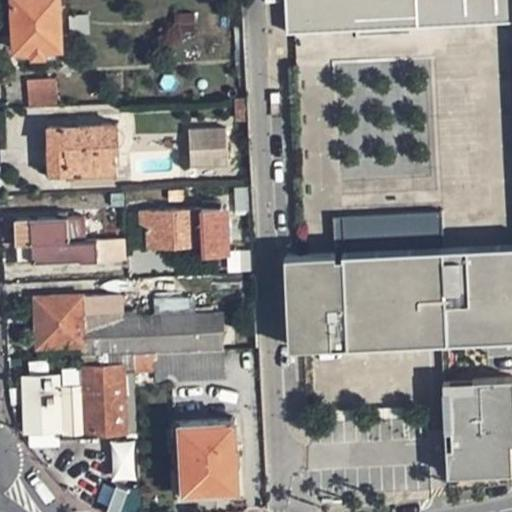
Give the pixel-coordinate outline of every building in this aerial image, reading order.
[(13,0),(16,49),(71,45),(67,0),(13,0)] [(511,242),(446,246),(444,211),(333,217),(335,253),(287,255),(292,348),(511,337),(511,0),(285,0),(287,32),(511,20),(511,242)] [(58,77),(30,79),(30,106),(59,105),(58,77)] [(48,127),(50,174),(71,174),(71,171),(113,169),(113,152),(118,151),(117,123),(48,127)] [(226,125),(188,128),(190,168),(229,165),(226,125)] [(232,205),(141,210),(142,224),(149,224),(149,245),(209,242),(208,251),(234,250),(232,205)] [(67,215),(15,219),(17,244),(18,260),(69,258),(68,242),(67,215)] [(123,239),(68,242),(69,258),(71,262),(123,259),(123,239)] [(2,261),(18,260),(17,244),(12,244),(2,245),(2,261)] [(228,259),(229,272),(254,270),(253,257),(228,259)] [(41,345),(97,343),(98,353),(135,352),(161,350),(228,347),(227,310),(147,313),(147,308),(128,309),(127,293),(39,297),(41,345)] [(228,365),(228,347),(161,350),(161,369),(228,365)] [(161,350),(135,352),(135,367),(135,369),(161,369),(161,350)] [(129,431),(128,368),(135,367),(135,352),(98,353),(99,368),(86,369),(87,386),(76,387),(76,394),(65,394),(66,434),(87,432),(129,431)] [(129,431),(138,431),(135,369),(135,367),(128,368),(129,431)] [(64,370),(65,394),(76,394),(76,387),(87,386),(86,369),(64,370)] [(24,375),(27,430),(63,429),(60,374),(24,375)] [(473,391),(445,393),(450,477),(511,473),(511,381),(473,384),(473,391)] [(183,486),(242,486),(238,418),(178,421),(183,486)] [(112,480),(134,480),(134,441),(111,441),(112,480)] [(108,511),(138,511),(138,492),(84,470),(75,492),(108,511)]
